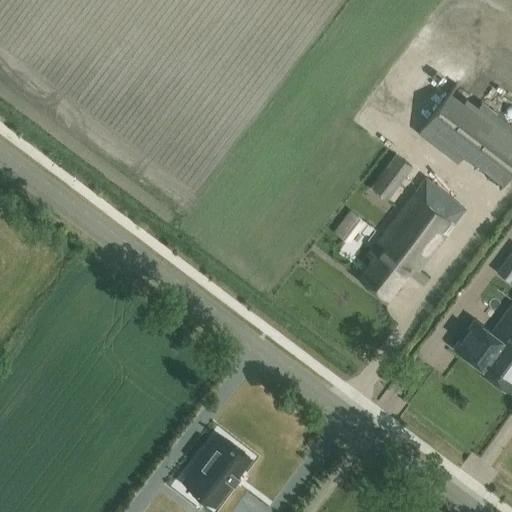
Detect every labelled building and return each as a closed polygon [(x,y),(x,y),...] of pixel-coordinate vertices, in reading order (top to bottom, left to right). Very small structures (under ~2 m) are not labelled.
[(398,70),(364,108),(388,130),(422,92),(398,70)] [(511,171),(511,126),(455,83),(418,132),(457,161),(459,157),(499,188),(511,171)] [(388,198),(411,167),(396,156),(373,187),(388,198)] [(416,271),(464,207),(425,178),(367,254),(372,258),(358,277),(387,299),(411,267),(416,271)] [(366,221),(350,209),(333,231),(349,243),(366,221)] [(511,282),(511,250),(496,272),(511,283),(511,282)] [(511,303),(491,333),(473,320),(454,347),(473,361),(471,363),(511,392),(511,303)] [(220,434),(206,453),(185,481),(188,483),(215,503),(250,457),(220,434)]
